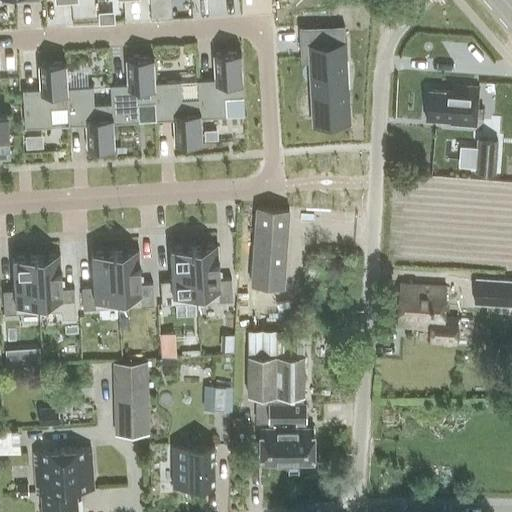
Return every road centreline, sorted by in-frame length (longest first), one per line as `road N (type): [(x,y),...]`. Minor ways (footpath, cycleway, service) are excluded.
road 1 (residential): [(0,205),(270,185),(271,154),(261,29),(0,42)]
road 2 (unclassified): [(354,511),(382,78),(398,29),(427,0)]
